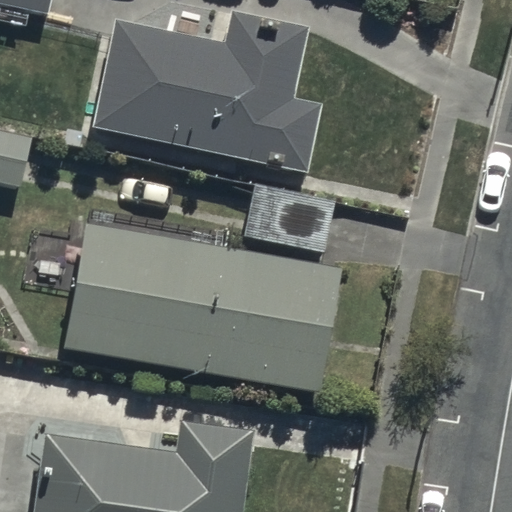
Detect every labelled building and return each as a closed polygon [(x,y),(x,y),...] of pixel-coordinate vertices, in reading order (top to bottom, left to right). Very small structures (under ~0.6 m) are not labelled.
[(0,0),(0,10),(45,20),(49,0),(0,0)] [(121,40),(100,139),(307,182),(320,120),(294,114),(308,50),(232,34),(226,62),(121,40)] [(0,145),(0,192),(14,195),(24,150),(0,145)] [(247,186),(237,239),(322,258),(334,205),(247,186)] [(92,246),(72,361),(312,403),(332,289),(92,246)] [(56,457),(48,511),(243,511),(252,456),(185,446),(180,475),(56,457)]
